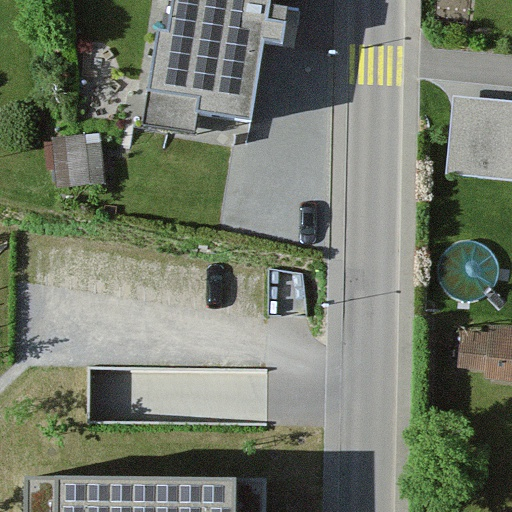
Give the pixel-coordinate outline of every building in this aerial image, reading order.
[(282,0),(162,0),(143,119),(259,138),(282,0)] [(511,107),(454,102),(446,180),(511,186),(511,107)] [(511,386),(511,331),(490,330),(485,385),(511,386)] [(92,360),(90,416),(269,420),(270,366),(171,364),(171,362),(92,360)] [(24,502),(23,511),(261,511),(262,502),(24,502)]
